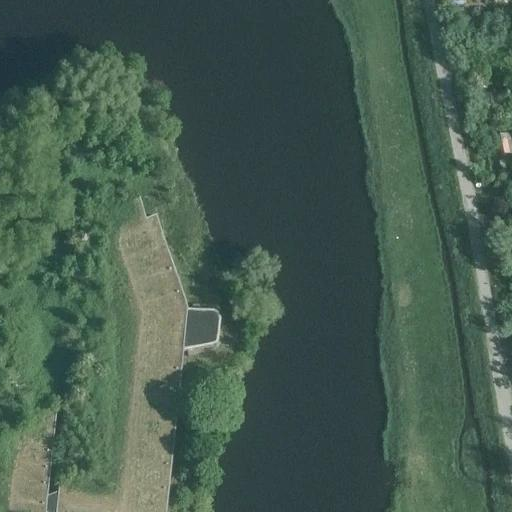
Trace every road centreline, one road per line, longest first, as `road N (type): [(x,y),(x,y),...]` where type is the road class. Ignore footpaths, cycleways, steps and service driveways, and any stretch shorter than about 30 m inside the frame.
road 1 (unclassified): [(429,0),(511,452)]
road 2 (track): [(8,364),(22,500)]
